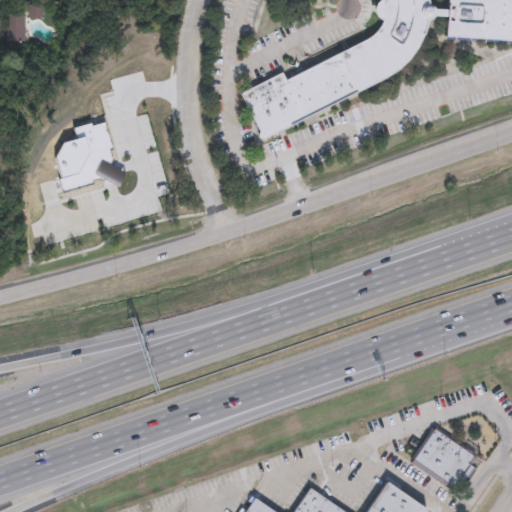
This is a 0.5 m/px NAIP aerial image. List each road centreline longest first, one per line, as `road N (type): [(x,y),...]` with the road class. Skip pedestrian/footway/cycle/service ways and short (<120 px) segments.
road 1 (motorway): [(5,511),(115,463),(399,362),(511,309)]
road 2 (motorway): [(0,480),(511,306)]
road 3 (secondary): [(511,129),(233,228),(0,296)]
road 4 (motorway): [(511,226),(229,314),(0,369)]
road 5 (motorway): [(445,260),(0,412)]
road 6 (residential): [(203,0),(191,63),(197,149),(233,228)]
